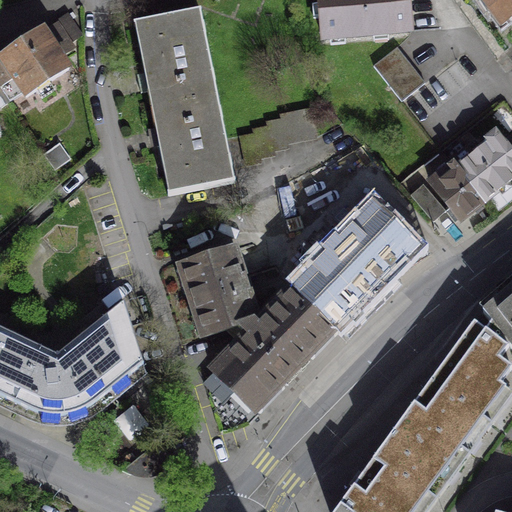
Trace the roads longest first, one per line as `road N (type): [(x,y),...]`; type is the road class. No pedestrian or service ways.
road 1 (residential): [(224,506),(99,89),(93,0)]
road 2 (secondary): [(511,249),(434,307),(308,436)]
road 3 (tertiary): [(0,443),(144,511)]
